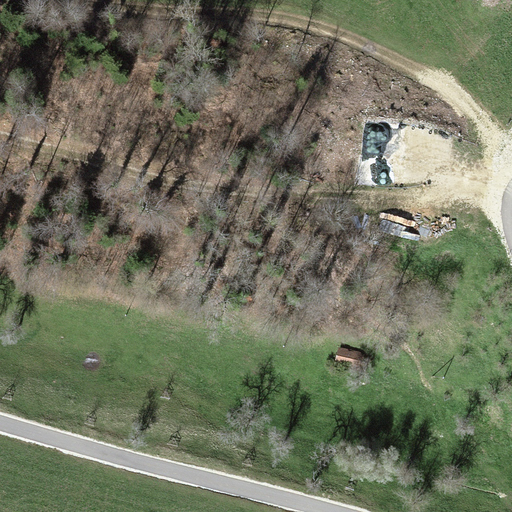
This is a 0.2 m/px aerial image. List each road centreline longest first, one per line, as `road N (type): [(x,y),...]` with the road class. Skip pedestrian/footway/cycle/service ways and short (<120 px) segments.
road 1 (track): [(344,511),(0,421)]
road 2 (track): [(252,191),(366,195),(511,184)]
road 3 (track): [(0,138),(252,191)]
